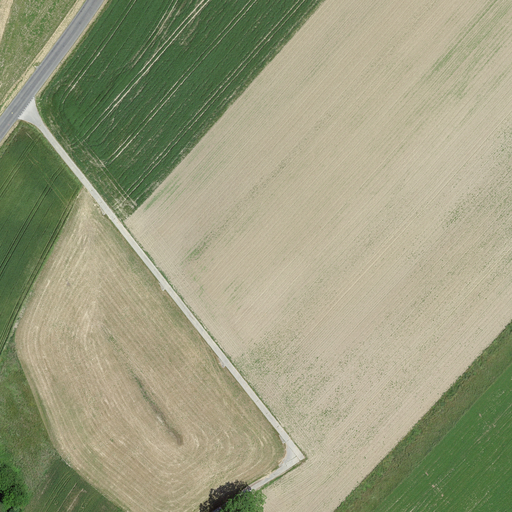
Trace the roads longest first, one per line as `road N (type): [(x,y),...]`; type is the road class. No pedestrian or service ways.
road 1 (track): [(22,102),(299,453),(224,511)]
road 2 (tertiary): [(96,0),(0,131)]
